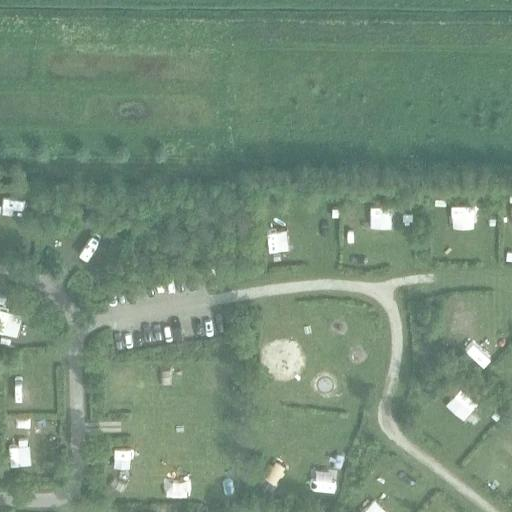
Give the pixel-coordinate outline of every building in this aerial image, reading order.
[(7,198),(30,200),(31,177),(8,175),(7,198)] [(306,187),(307,207),(330,206),(329,186),(306,187)] [(381,188),(358,188),(358,210),(381,209),(381,188)] [(456,188),(456,204),(481,204),(480,188),(456,188)] [(27,294),(5,293),(4,320),(25,321),(27,294)] [(37,365),(19,365),(19,392),(38,392),(37,365)] [(385,493),(373,508),(378,511),(393,511),(400,505),(385,493)]
